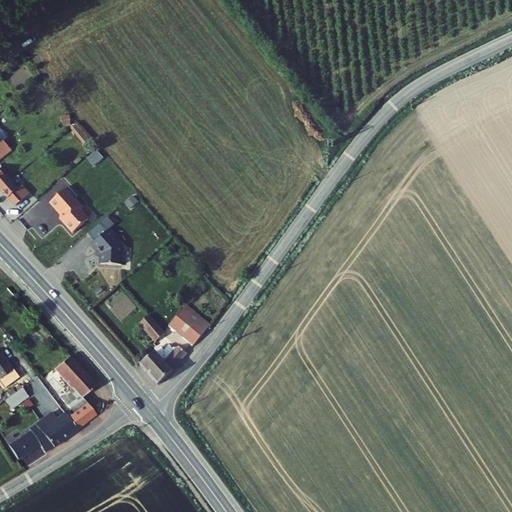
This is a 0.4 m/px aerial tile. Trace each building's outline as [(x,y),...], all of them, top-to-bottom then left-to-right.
[(88,146),(94,141),(81,126),(75,131),(88,146)] [(0,151),(10,143),(0,131),(0,151)] [(21,194),(1,169),(0,169),(0,188),(1,187),(13,201),(14,201),(20,209),(35,196),(28,188),(21,194)] [(213,329),(189,310),(173,330),(197,349),(213,329)] [(156,317),(146,326),(160,341),(170,333),(156,317)] [(167,349),(145,369),(161,387),(189,358),(179,346),(170,352),(167,349)] [(0,350),(0,377),(13,368),(0,350)] [(102,393),(76,361),(60,374),(77,395),(66,404),(74,415),(68,420),(80,435),(101,418),(89,403),(102,393)] [(34,405),(24,392),(8,404),(20,420),(28,414),(26,411),(34,405)] [(80,435),(68,420),(63,413),(42,429),(59,451),(80,435)] [(59,451),(42,429),(30,438),(31,440),(41,452),(47,460),(59,451)] [(41,452),(31,440),(12,453),(21,466),(41,452)]
